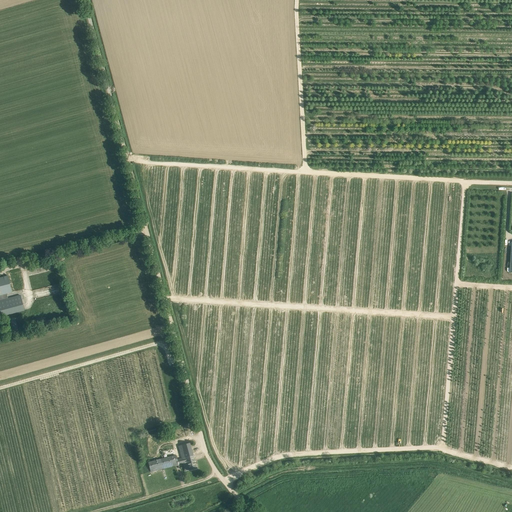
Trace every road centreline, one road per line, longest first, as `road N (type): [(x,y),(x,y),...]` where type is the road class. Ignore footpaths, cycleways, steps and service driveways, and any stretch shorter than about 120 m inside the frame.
road 1 (unclassified): [(216,471),(82,0)]
road 2 (track): [(511,481),(430,462),(284,468),(234,492)]
